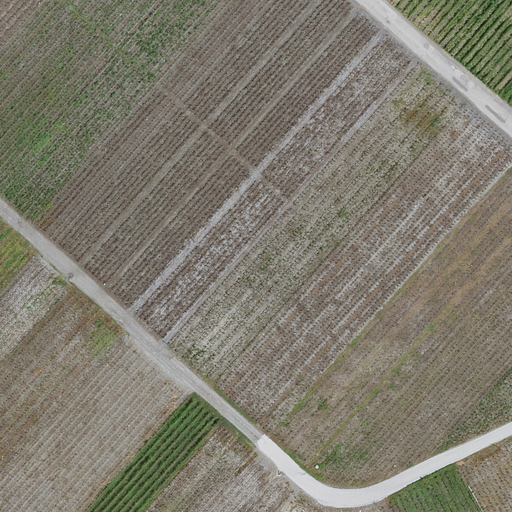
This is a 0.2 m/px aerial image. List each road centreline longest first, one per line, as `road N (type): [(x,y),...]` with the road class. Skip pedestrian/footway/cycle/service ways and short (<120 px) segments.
road 1 (track): [(0,213),(316,495),(371,498),(511,428)]
road 2 (unclassified): [(366,0),(511,130)]
